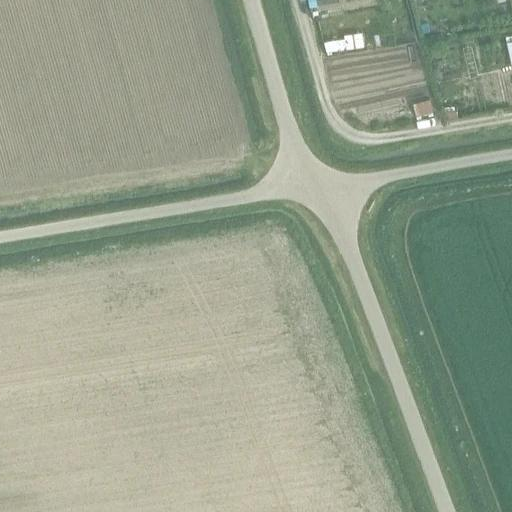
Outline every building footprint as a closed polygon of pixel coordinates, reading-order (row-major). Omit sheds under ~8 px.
[(401,6),(390,9),(393,24),(405,21),(401,6)] [(368,22),(349,23),(350,38),(369,36),(368,22)] [(349,28),(332,29),(333,40),(349,40),(349,28)] [(500,53),(511,52),(511,30),(499,31),(500,53)] [(509,89),(505,59),(497,60),(501,90),(509,89)] [(429,98),(413,102),(416,115),(432,111),(429,98)]
